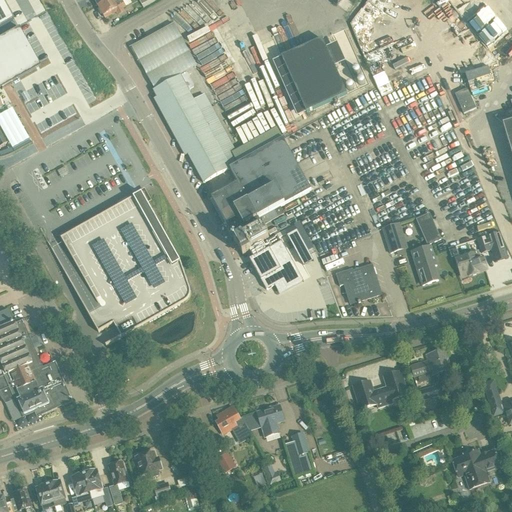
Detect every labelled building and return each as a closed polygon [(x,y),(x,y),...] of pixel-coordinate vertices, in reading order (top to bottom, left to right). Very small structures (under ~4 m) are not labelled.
[(0,0),(0,28),(13,21),(0,0)] [(129,0),(108,0),(98,6),(104,16),(114,10),(115,13),(131,4),(129,0)] [(19,28),(0,38),(0,110),(2,109),(0,105),(0,88),(1,88),(2,90),(13,84),(12,82),(41,67),(19,28)] [(282,58),(306,113),(347,95),(322,40),(282,58)] [(468,89),(455,94),(464,114),(476,109),(468,89)] [(511,122),(503,125),(511,154),(511,122)] [(311,191),(283,139),(241,162),(236,165),(230,169),(238,184),(239,183),(253,211),(262,227),(278,218),(278,217),(284,214),(283,212),(276,216),(273,210),(280,206),(281,208),(311,191)] [(238,184),(221,193),(211,199),(226,225),(253,211),(239,183),(238,184)] [(106,347),(185,303),(186,302),(187,301),(188,300),(188,299),(189,299),(189,298),(190,297),(190,296),(190,295),(190,294),(191,293),(190,292),(190,291),(190,290),(190,289),(181,263),(142,193),(137,196),(61,239),(70,254),(86,282),(74,289),(99,333),(114,324),(121,337),(106,346),(106,347)] [(279,206),(273,210),(276,216),(283,212),(280,208),(279,206)] [(253,211),(226,225),(234,240),(242,256),(249,252),(263,244),(262,242),(269,238),(263,227),(263,228),(262,227),(253,211)] [(441,240),(430,214),(417,220),(428,245),(441,240)] [(383,229),(390,254),(408,248),(400,223),(383,229)] [(313,260),(313,262),(314,262),(297,231),(287,236),(303,265),(313,260)] [(500,233),(484,238),(488,251),(491,250),(495,263),(508,259),(500,233)] [(266,290),(272,287),(277,284),(278,287),(282,285),(281,282),(283,281),(287,290),(303,281),(293,263),(281,242),(281,243),(277,236),(266,243),(269,249),(269,250),(267,251),(263,244),(249,252),(253,258),(250,260),(261,281),(266,290)] [(481,253),(488,251),(484,238),(477,240),(481,253)] [(412,252),(415,263),(423,286),(438,281),(434,267),(437,267),(430,246),(412,252)] [(479,251),(457,258),(461,272),(468,270),(469,275),(487,270),(483,259),(481,260),(479,251)] [(347,294),(351,306),(382,296),(372,265),(353,271),(352,270),(336,275),(340,287),(347,285),(350,294),(347,294)] [(0,391),(0,392),(13,422),(25,417),(25,415),(39,409),(41,415),(63,406),(65,405),(73,401),(70,395),(56,362),(43,368),(35,350),(31,340),(30,339),(33,338),(32,335),(29,336),(22,320),(22,319),(21,319),(22,320),(14,323),(9,311),(0,314),(0,391)] [(439,374),(444,373),(445,376),(450,374),(449,371),(451,371),(445,350),(426,356),(428,362),(411,367),(414,378),(431,372),(432,376),(437,375),(436,386),(418,391),(421,401),(445,394),(443,384),(438,386),(439,374)] [(360,410),(377,405),(378,409),(393,404),(392,400),(408,395),(401,372),(384,378),(388,392),(375,396),(370,382),(353,387),(360,410)] [(493,381),(484,385),(490,403),(500,400),(493,381)] [(511,403),(492,410),(494,416),(506,412),(510,424),(511,423),(511,403)] [(280,406),(250,415),(254,428),(261,426),(262,429),(268,427),(271,436),(280,434),(277,424),(284,422),(280,406)] [(220,421),(216,423),(217,423),(224,436),(232,431),(237,440),(250,433),(242,418),(240,420),(233,408),(218,416),(220,421)] [(293,438),(294,443),(298,456),(309,453),(303,434),(293,437),(293,438)] [(294,443),(284,445),(288,457),(294,477),(314,471),(309,453),(298,456),(294,443)] [(467,479),(471,478),(475,488),(489,483),(485,473),(488,472),(488,471),(494,469),(494,470),(500,468),(494,452),(480,457),(478,452),(459,459),(460,460),(453,462),(459,478),(465,475),(467,479)] [(136,459),(142,477),(150,474),(152,478),(159,476),(158,472),(162,471),(159,459),(156,460),(153,453),(136,459)] [(226,473),(230,471),(235,468),(227,454),(223,457),(218,459),(226,473)] [(118,486),(128,483),(122,463),(109,467),(115,486),(110,488),(115,507),(123,504),(118,486)] [(274,474),(271,467),(264,470),(267,477),(274,474)] [(96,470),(84,474),(90,495),(92,500),(104,497),(107,507),(113,505),(112,501),(110,497),(108,489),(103,490),(102,490),(96,470)] [(73,499),(71,500),(73,504),(74,507),(81,505),(79,500),(85,498),(85,497),(90,495),(84,474),(72,478),(78,498),(73,499)] [(60,482),(49,485),(55,507),(60,505),(61,507),(67,505),(60,482)] [(169,499),(168,495),(171,494),(168,483),(153,488),(157,499),(158,498),(160,502),(169,499)] [(37,489),(44,511),(50,510),(49,509),(55,507),(49,485),(37,489)] [(19,510),(14,511),(13,511),(20,511),(26,510),(26,511),(34,511),(35,511),(33,511),(32,511),(26,491),(14,494),(19,510)] [(5,503),(4,497),(0,498),(0,511),(13,511),(14,511),(11,501),(5,503)]
